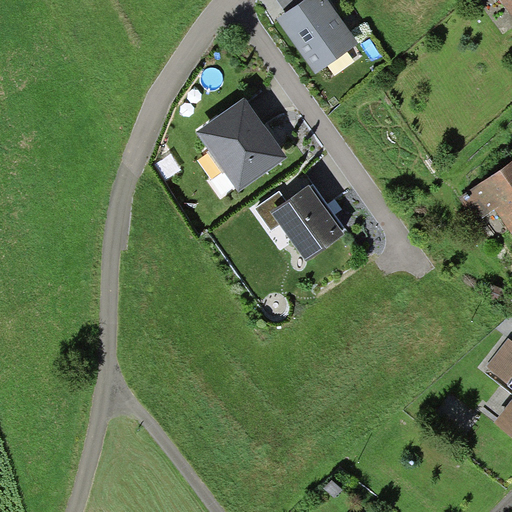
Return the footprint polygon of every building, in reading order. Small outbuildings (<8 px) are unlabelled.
[(308,0),(284,18),(277,22),(316,77),(359,47),(325,0),(308,0)] [(511,0),(499,0),(511,17),(511,0)] [(245,101),(197,135),(239,195),(287,161),(268,135),(245,101)] [(511,163),(464,197),(480,221),(495,211),(511,236),(511,163)] [(330,209),(314,186),(288,204),(272,217),(279,226),(307,265),(348,234),(330,209)] [(288,204),(279,192),(256,209),(272,231),(279,226),(272,217),(288,204)] [(511,381),(511,341),(508,339),(485,368),(508,386),(511,381)] [(511,381),(508,386),(506,389),(511,393),(511,402),(495,425),(511,438),(511,381)]
